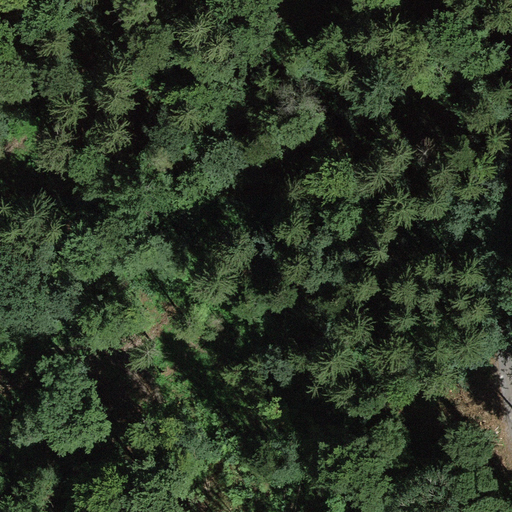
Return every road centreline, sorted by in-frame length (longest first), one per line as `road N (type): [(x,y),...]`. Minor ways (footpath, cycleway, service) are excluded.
road 1 (track): [(511,51),(498,184),(511,380)]
road 2 (track): [(0,437),(58,454),(106,450),(196,511)]
